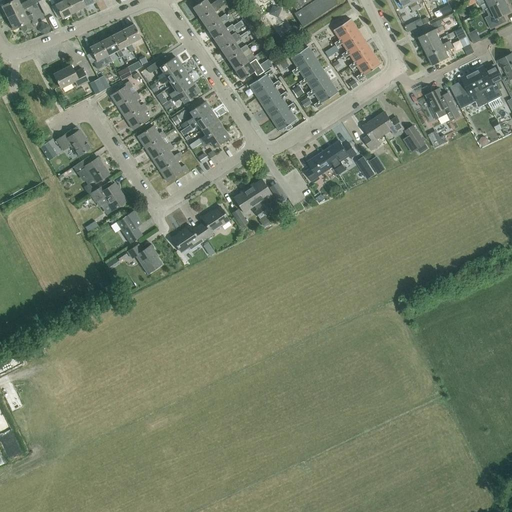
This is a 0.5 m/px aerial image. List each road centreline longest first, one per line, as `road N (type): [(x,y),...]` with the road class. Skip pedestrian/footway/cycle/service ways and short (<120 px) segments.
road 1 (residential): [(257,144),(161,3),(146,1),(22,52),(0,44)]
road 2 (residential): [(257,144),(172,201),(155,204),(85,108),(50,129)]
road 3 (residential): [(397,70),(279,147),(257,144)]
road 4 (residential): [(397,70),(408,87),(511,28)]
